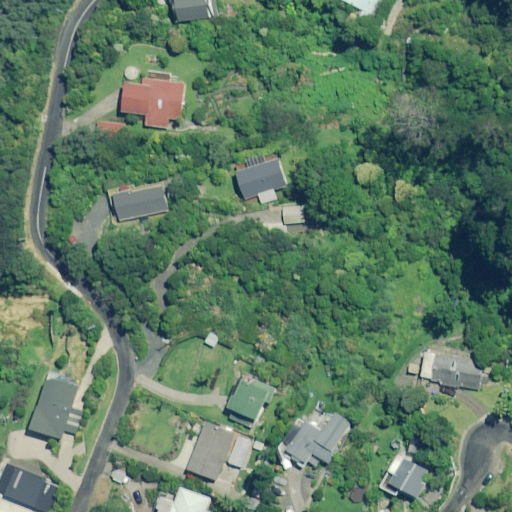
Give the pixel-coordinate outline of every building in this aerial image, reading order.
[(218,3),(217,0),(172,0),(176,22),(212,17),(211,4),(218,3)] [(378,0),(345,0),(362,9),(359,16),(368,21),(378,0)] [(418,16),(394,7),(383,35),(407,44),(418,16)] [(185,81),(144,78),(144,82),(126,81),(123,112),(149,114),(147,132),(169,134),(170,120),(182,121),(185,81)] [(247,157),(250,166),(237,170),(245,198),(259,194),(262,203),(278,198),(275,189),(288,185),(280,158),(267,161),(265,152),(247,157)] [(169,211),(164,186),(114,195),(118,220),(169,211)] [(305,222),(304,205),(284,206),(285,223),(305,222)] [(220,337),(211,332),(205,341),(214,346),(220,337)] [(485,362),(428,351),(423,378),(449,383),(449,384),(480,390),(485,362)] [(83,408),(73,405),(81,380),(51,372),(35,430),(64,438),(67,429),(77,432),(83,408)] [(277,389),(245,376),(228,416),(255,428),(266,401),(271,403),(277,389)] [(329,424),(310,413),(286,452),(306,465),(314,452),(328,461),(353,421),(337,412),(329,424)] [(218,479),(226,459),(236,433),(208,422),(189,468),(218,479)] [(239,434),(228,460),(243,466),(253,440),(239,434)] [(424,445),(411,442),(409,453),(422,455),(424,445)] [(434,472),(401,453),(382,486),(399,495),(401,490),(418,500),(434,472)] [(213,498),(184,487),(178,502),(166,498),(160,511),(213,511),(208,510),(213,498)]
